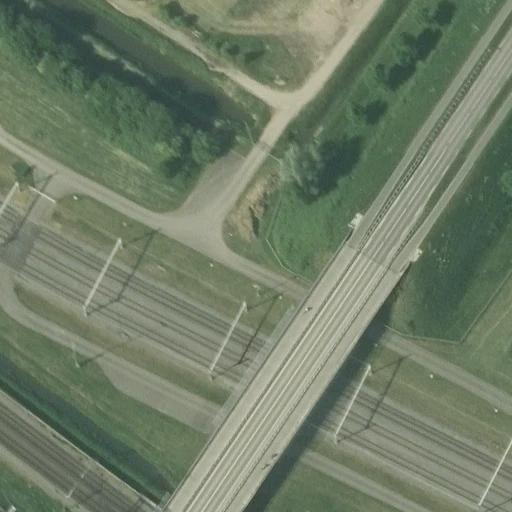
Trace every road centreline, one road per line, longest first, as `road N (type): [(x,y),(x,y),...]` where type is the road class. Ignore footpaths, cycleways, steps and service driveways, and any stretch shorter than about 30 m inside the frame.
road 1 (secondary): [(201,511),(511,48)]
road 2 (track): [(118,0),(288,110)]
road 3 (unclassified): [(261,152),(378,0)]
